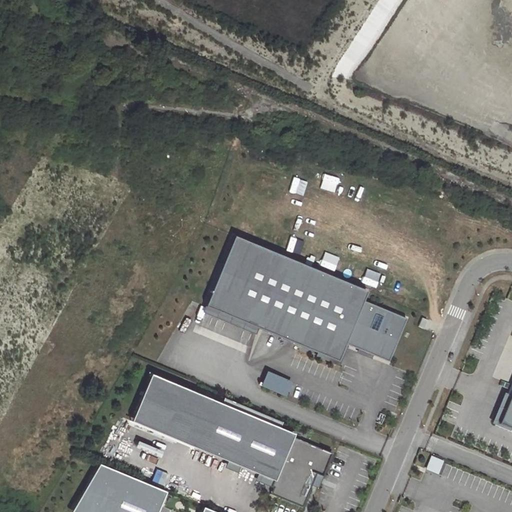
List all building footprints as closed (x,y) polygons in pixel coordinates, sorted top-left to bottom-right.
[(234,235),(204,305),(338,361),(345,343),(389,362),(407,318),(363,300),(367,291),(234,235)] [(196,333),(219,341),(225,322),(202,314),(196,333)] [(422,319),(419,327),(423,329),(427,321),(422,319)] [(269,373),(263,386),(275,391),(275,390),(282,393),(287,381),(280,378),(280,377),(269,373)] [(131,421),(192,447),(212,400),(150,374),(131,421)] [(224,398),(221,404),(279,428),(282,422),(224,398)] [(212,400),(192,447),(274,481),(271,487),(282,491),(279,497),(302,507),(316,474),(322,476),(332,453),(292,437),(293,434),(279,428),(221,404),(212,400)] [(158,511),(166,492),(93,465),(75,511),(158,511)]
